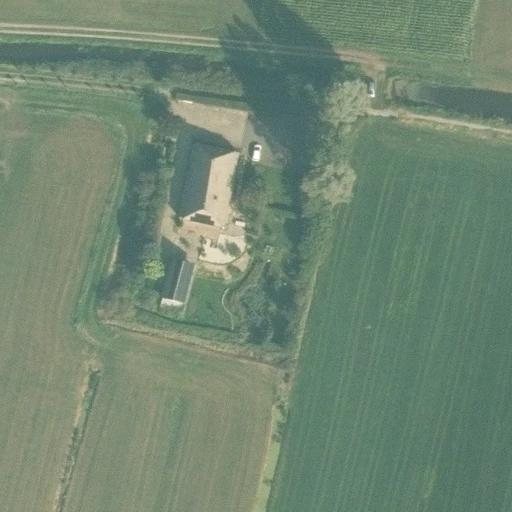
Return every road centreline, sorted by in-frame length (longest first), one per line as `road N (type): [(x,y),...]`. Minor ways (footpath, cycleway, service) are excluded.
road 1 (track): [(0,34),(362,58),(375,75),(373,107)]
road 2 (unclassified): [(0,75),(165,97)]
road 3 (track): [(371,64),(511,85)]
